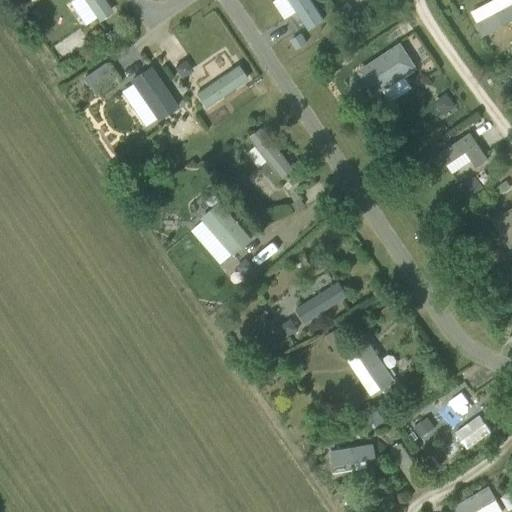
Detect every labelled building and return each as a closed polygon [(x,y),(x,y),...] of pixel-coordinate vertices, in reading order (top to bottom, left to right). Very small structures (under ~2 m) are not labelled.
[(85,0),(102,21),(117,10),(109,0),(85,0)] [(313,0),(273,0),(286,19),(298,12),(309,30),(326,20),(313,0)] [(482,34),(511,22),(511,0),(490,0),(472,7),(482,34)] [(414,88),(407,74),(420,67),(406,41),(358,66),(374,95),(385,90),(391,101),(414,88)] [(105,62),(83,78),(90,88),(113,72),(105,62)] [(209,109),(251,79),(239,63),(197,93),(209,109)] [(150,67),(129,82),(157,122),(177,107),(150,67)] [(251,135),(257,145),(249,150),(259,167),(270,161),(280,177),(293,169),(267,126),(251,135)] [(478,167),(491,158),(472,130),(438,153),(452,174),(473,159),(478,167)] [(299,198),(288,205),(292,212),(304,205),(299,198)] [(220,200),(201,218),(234,255),(254,237),(220,200)] [(511,244),(511,206),(494,219),(511,244)] [(245,258),(235,267),(243,277),(253,268),(245,258)] [(511,310),(503,317),(510,327),(511,325),(511,310)] [(335,328),(324,335),(332,350),(344,342),(335,328)] [(372,341),(346,357),(371,397),(397,381),(372,341)] [(449,400),(455,412),(470,404),(464,392),(449,400)] [(377,411),(363,420),(369,430),(383,421),(377,411)] [(468,450),(493,431),(480,413),(455,431),(468,450)] [(415,425),(423,438),(439,428),(430,415),(415,425)] [(335,475),(379,464),(373,440),(329,451),(335,475)] [(450,505),(453,511),(504,511),(492,486),(450,505)]
